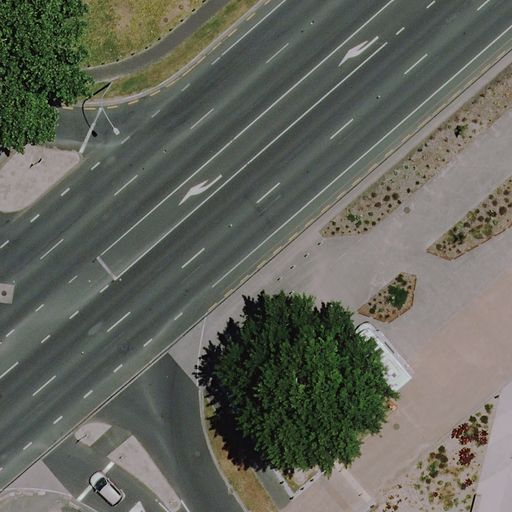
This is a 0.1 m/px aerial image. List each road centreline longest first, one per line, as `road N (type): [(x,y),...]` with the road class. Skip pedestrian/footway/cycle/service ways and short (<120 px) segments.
road 1 (secondary): [(488,0),(68,367)]
road 2 (secondary): [(6,288),(174,142)]
road 3 (secondary): [(174,142),(339,0)]
road 4 (unclassified): [(68,367),(179,511)]
road 5 (residential): [(0,109),(174,142)]
